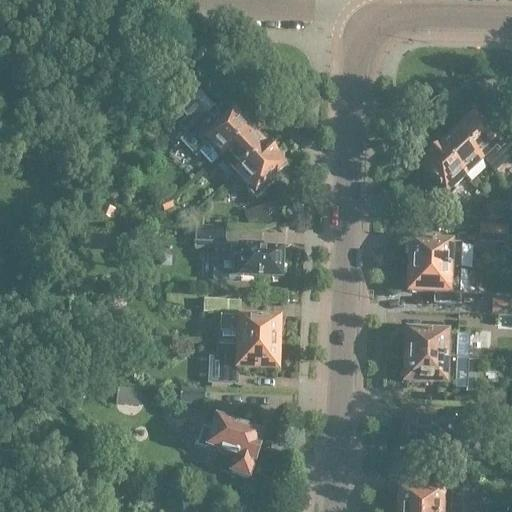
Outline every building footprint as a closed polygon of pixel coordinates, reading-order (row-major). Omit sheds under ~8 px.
[(192,99),(191,99),(179,110),(187,119),(179,127),(187,136),(180,142),(195,157),(199,154),(211,166),(220,158),(249,131),(247,129),(247,126),(243,121),(240,121),(232,113),(218,127),(206,114),(211,109),(197,94),(192,99)] [(457,132),(455,133),(482,162),(495,149),(498,153),(506,145),(490,128),(486,132),(473,117),(465,125),(462,124),(457,129),(457,132)] [(250,132),(249,131),(220,158),(236,175),(265,147),(264,147),(257,140),(258,137),(253,132),(250,132)] [(446,142),(439,149),(438,149),(465,178),(482,162),(455,133),(454,135),(451,135),(446,139),(446,142)] [(266,145),(264,147),(265,147),(236,175),(249,188),(245,191),(255,201),(272,185),(269,181),(283,167),(277,160),(278,159),(276,156),(276,153),(272,148),(269,148),(266,145)] [(438,149),(439,149),(437,147),(435,150),(432,150),(427,154),(427,157),(424,160),(426,161),(418,168),(432,183),(428,186),(444,203),(455,193),(452,190),(465,178),(438,149)] [(163,213),(173,209),(170,200),(159,204),(163,213)] [(115,212),(101,206),(97,216),(111,221),(115,212)] [(264,207),(243,215),(248,229),(264,229),(271,226),(264,207)] [(484,216),(491,223),(498,216),(491,209),(484,216)] [(479,226),(479,243),(505,244),(506,227),(479,226)] [(224,249),(224,248),(224,245),(225,245),(225,228),(195,227),(194,249),(215,250),(215,249),(224,249)] [(413,260),(413,268),(460,271),(461,246),(411,243),(411,246),(408,247),(408,256),(410,258),(410,260),(413,260)] [(224,249),(215,249),(215,250),(215,282),(239,282),(239,280),(280,280),(280,277),(283,275),(284,267),(281,264),(281,252),(271,252),(271,247),(260,246),(260,249),(224,249)] [(409,293),(436,295),(436,305),(458,306),(460,271),(413,268),(412,277),(410,277),(410,279),(407,280),(407,289),(409,291),(409,293)] [(511,301),(492,301),(491,314),(511,314),(511,301)] [(223,315),(221,344),(274,346),(274,337),(277,337),(277,335),(280,333),(280,324),(278,323),(278,321),(242,319),(242,303),(208,302),(208,314),(223,315)] [(409,350),(409,359),(456,361),(457,336),(407,333),(407,336),(404,337),(404,346),(406,348),(406,350),(409,350)] [(274,354),(274,346),(221,344),(221,361),(226,362),(226,370),(215,369),(214,385),(237,386),(238,370),(276,372),(276,370),(278,368),(278,359),(276,358),(277,355),(274,354)] [(468,361),(456,361),(409,359),(408,367),(406,367),(405,369),(403,370),(402,380),(405,381),(405,383),(455,386),(454,390),(466,391),(468,361)] [(139,404),(139,391),(119,390),(118,403),(139,404)] [(203,411),(204,391),(180,390),(179,410),(203,411)] [(476,407),(495,408),(505,409),(505,395),(477,394),(476,407)] [(495,421),(495,408),(476,407),(471,407),(471,420),(495,421)] [(262,437),(215,421),(205,451),(234,461),(229,475),(248,481),(259,449),(258,448),(262,437)] [(437,422),(437,426),(404,424),(403,437),(400,437),(400,452),(410,452),(410,451),(419,451),(418,454),(421,454),(422,452),(437,452),(437,457),(464,458),(465,436),(462,436),(463,423),(437,422)] [(402,508),(401,511),(449,511),(450,494),(400,492),(400,493),(397,495),(397,504),(400,506),(399,508),(402,508)]
